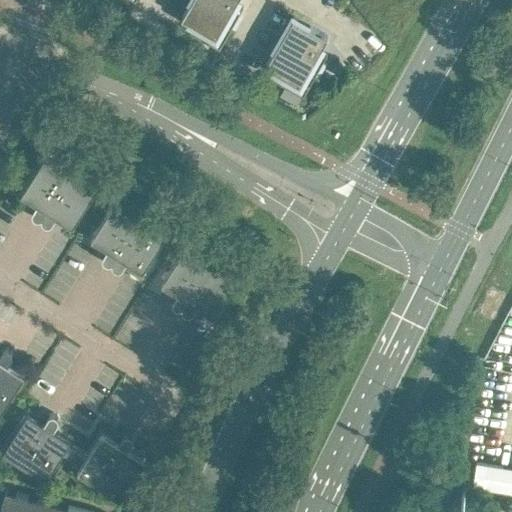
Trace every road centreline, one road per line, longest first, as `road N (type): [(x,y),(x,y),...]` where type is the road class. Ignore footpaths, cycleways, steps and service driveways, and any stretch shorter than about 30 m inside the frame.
road 1 (secondary): [(335,239),(218,451),(199,511)]
road 2 (secondary): [(318,511),(435,275)]
road 3 (secondary): [(467,0),(351,212)]
road 4 (unclassified): [(178,384),(0,278)]
road 5 (unclassified): [(202,148),(23,62)]
road 6 (unclassified): [(351,212),(202,148)]
road 7 (unclassified): [(202,148),(335,239)]
road 8 (secondary): [(435,275),(511,136)]
